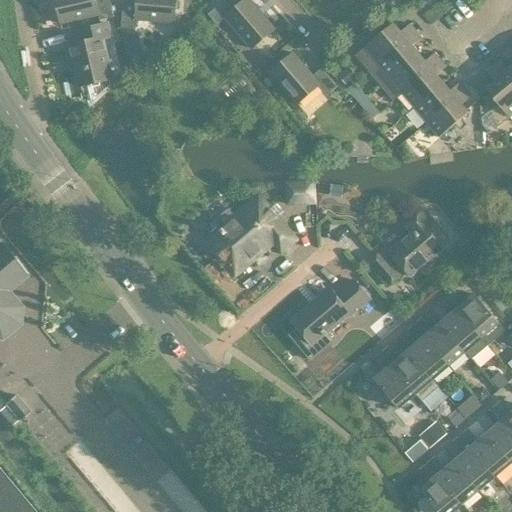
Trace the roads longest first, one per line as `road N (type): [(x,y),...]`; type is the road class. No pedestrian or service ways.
road 1 (tertiary): [(196,366),(24,137)]
road 2 (tertiary): [(325,511),(196,366)]
road 3 (residential): [(196,366),(321,259)]
road 4 (residential): [(24,137),(39,107),(22,0)]
